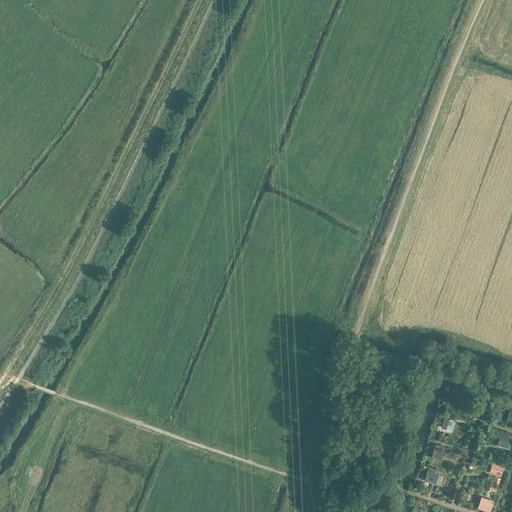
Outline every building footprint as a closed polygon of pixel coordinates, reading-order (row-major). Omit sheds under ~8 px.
[(453,382),(445,398),(457,404),(464,387),(453,382)] [(442,426),(453,429),(456,419),(445,416),(442,426)] [(435,429),(430,445),(444,450),(449,433),(435,429)] [(511,447),(511,435),(499,431),(494,447),(510,452),(511,447)] [(494,461),(490,472),(502,475),(505,464),(494,461)] [(429,468),(425,479),(436,484),(440,472),(429,468)] [(476,488),(472,500),(489,506),(493,493),(476,488)]
